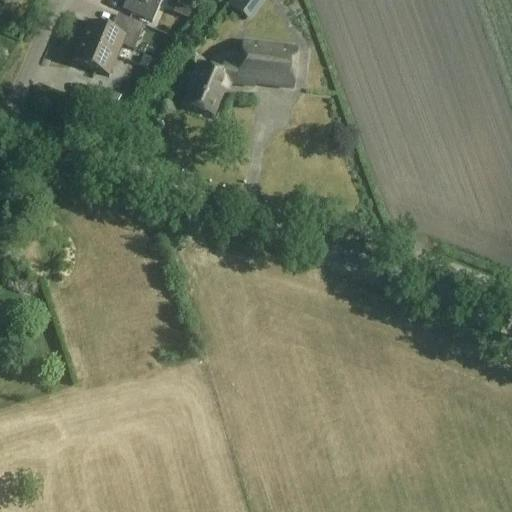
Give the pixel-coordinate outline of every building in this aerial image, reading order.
[(130,0),(132,1),(127,13),(152,24),(161,3),(154,0),(130,0)] [(231,0),(227,6),(250,23),(266,0),(231,0)] [(109,78),(125,38),(88,22),(71,63),(109,78)] [(226,63),(229,82),(255,85),(255,86),(294,91),(298,50),(243,44),(241,64),(226,63)] [(229,82),(226,63),(219,74),(197,66),(188,89),(191,90),(184,107),(214,119),(229,82)] [(121,95),(99,86),(92,103),(115,112),(121,95)]
